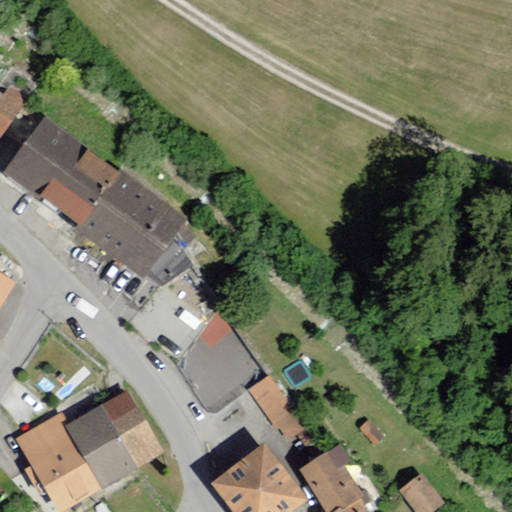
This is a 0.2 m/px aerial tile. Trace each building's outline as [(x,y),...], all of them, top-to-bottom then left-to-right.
[(0,141),(28,105),(11,92),(3,102),(0,99),(0,141)] [(83,230),(122,176),(43,119),(3,173),(83,230)] [(83,230),(78,236),(144,283),(187,223),(122,176),(83,230)] [(0,308),(14,286),(0,277),(0,308)] [(274,377),(249,394),(285,445),(309,428),(274,377)] [(138,469),(163,454),(126,393),(102,408),(138,469)] [(103,491),(138,469),(102,408),(66,428),(103,491)] [(15,440),(55,511),(65,511),(103,491),(66,428),(60,415),(15,440)] [(213,486),(232,511),(294,511),(308,502),(264,446),(213,486)] [(342,448),(302,474),(325,511),(364,511),(359,504),(367,501),(346,470),(353,467),(342,448)] [(399,492),(413,511),(434,511),(444,505),(422,475),(399,492)]
